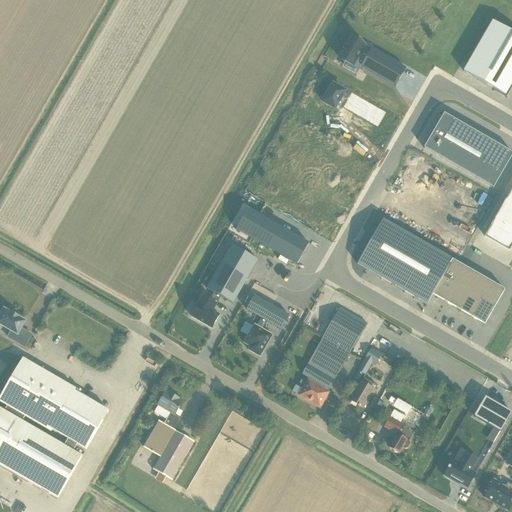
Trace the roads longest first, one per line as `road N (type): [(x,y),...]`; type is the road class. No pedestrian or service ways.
road 1 (unclassified): [(0,248),(452,511)]
road 2 (residential): [(511,376),(336,268),(433,93),(451,91),(511,126)]
